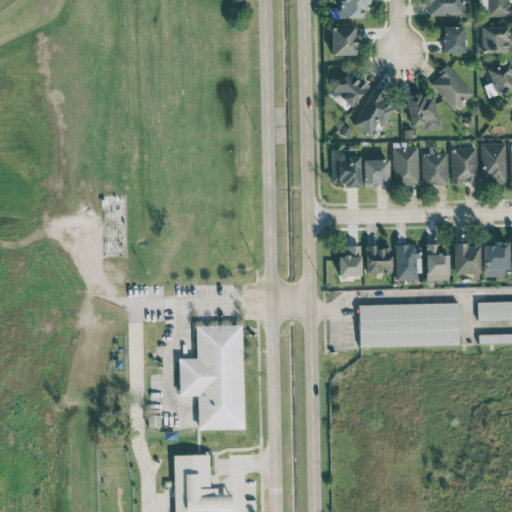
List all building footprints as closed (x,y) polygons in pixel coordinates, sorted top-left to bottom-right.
[(367,0),(337,0),(338,17),(361,17),(361,9),(368,9),(367,0)] [(426,0),(427,15),(463,14),(463,0),(426,0)] [(486,0),(486,16),(508,16),(508,0),(486,0)] [(355,54),(354,26),(330,27),(331,55),(355,54)] [(443,52),(464,52),(463,26),(443,26),(443,52)] [(475,27),(476,52),(504,51),(504,41),(507,41),(507,26),(475,27)] [(490,83),(483,85),(487,97),(511,88),(511,72),(508,61),(485,68),(490,83)] [(454,109),(472,92),(447,66),(429,83),(454,109)] [(368,85),(359,77),(357,79),(348,71),(331,89),(350,106),(368,85)] [(384,125),(394,105),(382,98),(384,95),(372,88),(353,125),(370,134),(377,121),(384,125)] [(423,131),(441,127),(432,94),(421,97),(420,92),(404,96),(411,126),(421,124),(423,131)] [(505,182),(504,142),(480,143),(480,182),(505,182)] [(417,183),(417,146),(391,147),(392,183),(417,183)] [(447,184),(446,152),(436,152),(436,146),(428,146),(428,153),(421,153),(422,184),(447,184)] [(450,148),(451,182),(476,181),(475,147),(450,148)] [(331,183),(343,182),(343,187),(359,186),(358,155),(347,156),(347,149),(330,149),(331,183)] [(388,185),(387,159),(362,159),(363,185),(388,185)] [(483,276),(507,276),(506,242),(482,243),(483,276)] [(447,254),(439,254),(439,243),(425,243),(425,280),(448,279),(447,254)] [(478,246),(465,246),(465,243),(452,243),(453,273),(478,273),(478,246)] [(395,280),(418,279),(418,244),(394,244),(395,280)] [(360,274),(359,245),(344,245),(345,256),(337,256),(338,275),(360,274)] [(365,247),(365,273),(390,273),(390,246),(365,247)] [(511,300),(476,301),(477,320),(511,318),(511,300)] [(359,346),(458,344),(457,302),(358,304),(359,346)] [(178,395),(196,395),(197,429),(243,428),(240,323),(194,325),(195,357),(177,357),(178,395)] [(511,332),(477,333),(477,343),(511,342),(511,332)] [(173,511),(172,454),(207,453),(208,487),(215,487),(216,493),(230,493),(230,511),(216,511),(173,511)]
